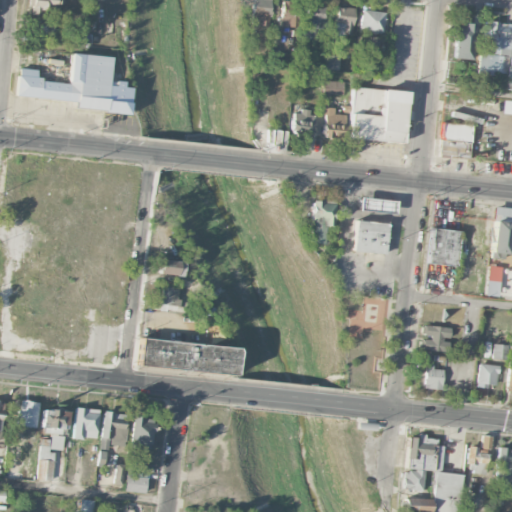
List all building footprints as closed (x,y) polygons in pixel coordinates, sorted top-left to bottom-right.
[(30,0),(30,15),(41,15),(41,11),(60,11),(60,0),(30,0)] [(268,26),(270,0),(251,0),(249,24),(268,26)] [(298,1),(281,1),(280,26),(297,27),(298,1)] [(314,29),(323,30),(323,3),(306,3),(305,36),(314,37),(314,29)] [(333,35),(351,36),(354,8),(336,6),(333,35)] [(359,32),(382,33),(383,11),(360,10),(359,32)] [(54,34),(55,19),(32,19),(32,34),(54,34)] [(511,67),(511,23),(487,21),(485,44),(480,43),(476,77),(486,78),(486,73),(507,75),(508,67),(511,67)] [(472,59),(473,23),(454,23),(453,59),(472,59)] [(278,51),(269,51),(268,61),(277,62),(278,51)] [(128,113),(130,86),(116,85),(115,86),(108,86),(110,56),(70,53),(68,82),(35,80),(36,69),(17,68),(15,96),(75,101),(75,109),(128,113)] [(339,70),(339,55),(325,55),(324,69),(339,70)] [(343,82),(323,80),(322,104),(328,105),(329,94),(343,95),(343,82)] [(407,91),(351,87),(348,138),(402,142),(404,115),(405,115),(407,91)] [(511,101),(502,101),(501,113),(511,114),(511,101)] [(344,114),(333,114),(334,108),(323,107),(322,139),(343,140),(344,114)] [(312,111),(291,110),(291,135),(311,136),(312,111)] [(470,124),(440,123),(439,155),(469,157),(470,124)] [(309,243),(323,243),(323,225),(333,225),(333,202),(310,201),(309,243)] [(511,208),(493,207),(489,258),(506,259),(507,235),(511,235),(511,208)] [(385,253),(386,222),(353,221),(353,252),(385,253)] [(459,231),(430,228),(426,263),(455,266),(459,231)] [(179,275),(180,261),(158,260),(157,274),(179,275)] [(485,296),(498,296),(499,267),(486,266),(485,296)] [(175,305),(177,287),(159,286),(158,304),(175,305)] [(422,337),(422,350),(447,351),(447,341),(444,341),(444,326),(424,325),(423,337),(422,337)] [(137,366),(233,373),(234,346),(139,339),(137,366)] [(491,358),(506,359),(506,344),(492,344),(491,358)] [(495,387),(497,365),(477,363),(475,385),(495,387)] [(440,390),(442,370),(432,369),(433,365),(425,364),(422,388),(440,390)] [(22,431),(33,432),(34,403),(13,402),(11,437),(22,437),(22,431)] [(95,439),(98,410),(74,407),(71,437),(95,439)] [(65,410),(42,409),(41,433),(65,434),(65,410)] [(106,449),(107,444),(123,445),(125,413),(101,412),(99,449),(106,449)] [(128,446),(150,449),(154,418),(132,415),(128,446)] [(38,438),(36,480),(52,481),(53,450),(61,451),(62,436),(49,435),(49,439),(38,438)] [(484,473),(490,436),(481,435),(479,448),(468,446),(464,471),(484,473)] [(401,490),(421,491),(423,470),(431,470),(432,454),(438,455),(439,437),(417,436),(416,437),(406,437),(404,470),(402,469),(401,490)] [(511,449),(498,448),(494,485),(511,487),(511,449)] [(120,485),(123,465),(115,464),(112,484),(120,485)] [(456,511),(462,475),(436,471),(429,511),(456,511)] [(145,477),(124,476),(123,491),(144,492),(145,477)] [(428,511),(429,497),(402,497),(402,511),(428,511)] [(73,511),(90,511),(92,501),(75,498),(73,511)]
